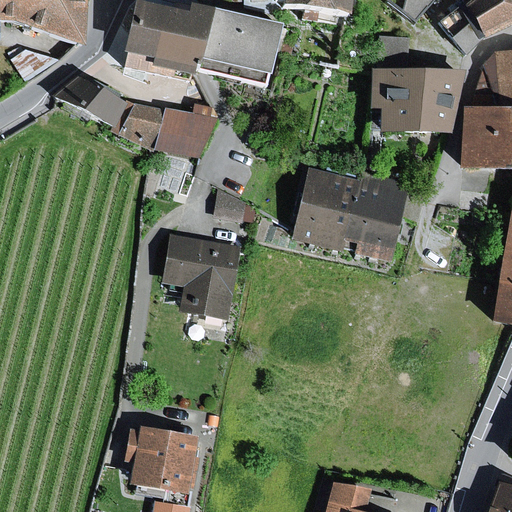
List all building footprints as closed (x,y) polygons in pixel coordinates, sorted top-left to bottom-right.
[(0,0),(0,20),(1,21),(74,48),(75,0),(0,0)] [(276,0),(277,5),(341,13),(341,0),(276,0)] [(383,0),(381,3),(407,22),(428,0),(383,0)] [(511,0),(451,0),(456,6),(435,23),(461,56),(479,39),(511,23),(511,0)] [(194,72),(207,18),(129,3),(116,53),(120,54),(117,65),(182,83),(186,70),(194,72)] [(259,88),(274,26),(209,10),(207,18),(194,72),(202,73),(259,88)] [(376,38),(374,71),(403,71),(405,40),(376,38)] [(24,50),(9,60),(24,84),(55,63),(24,50)] [(503,171),(504,127),(511,127),(511,51),(490,52),(479,67),(468,109),(458,109),(453,170),(503,171)] [(376,133),(446,134),(459,72),(403,71),(374,71),(366,71),(366,110),(376,110),(376,133)] [(124,102),(74,77),(49,97),(109,128),(124,102)] [(188,114),(124,102),(109,128),(108,132),(150,151),(196,160),(215,119),(210,109),(191,105),(188,114)] [(511,174),(511,127),(504,127),(503,171),(503,175),(511,174)] [(339,248),(355,183),(303,170),(286,240),(338,253),(339,248)] [(405,185),(357,174),(355,183),(339,248),(352,251),(351,256),(386,264),(405,185)] [(242,203),(216,191),(211,219),(239,224),(242,203)] [(511,201),(507,201),(486,323),(511,327),(511,201)] [(237,247),(168,236),(159,285),(180,289),(176,313),(224,321),(237,247)] [(194,436),(135,425),(134,432),(126,430),(120,460),(129,462),(125,485),(163,493),(184,496),(186,484),(192,485),(197,459),(190,457),(194,436)] [(359,511),(366,490),(328,480),(319,511),(359,511)] [(511,511),(511,489),(495,483),(484,511),(511,511)] [(184,496),(163,493),(161,503),(151,502),(148,511),(187,511),(188,508),(186,508),(187,497),(184,496)]
